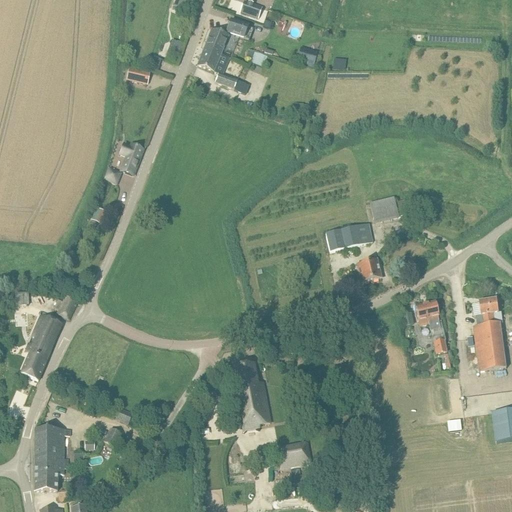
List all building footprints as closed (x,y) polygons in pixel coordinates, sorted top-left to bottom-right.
[(175,0),(173,7),(181,10),(183,4),(184,0),(175,0)] [(244,2),(239,15),(258,21),(262,9),(244,2)] [(226,32),(235,36),(243,39),(248,28),(231,21),(226,32)] [(207,43),(204,49),(221,56),(221,55),(228,37),(211,31),(207,43)] [(230,59),(227,58),(221,55),(221,56),(204,49),(197,67),(218,76),(214,85),(239,94),(245,97),(248,92),(247,91),(249,86),(243,84),(237,82),(223,76),(230,59)] [(304,63),(303,68),(313,70),(315,62),(318,53),(308,50),(304,63)] [(254,53),(253,55),(250,64),(263,68),(266,57),(258,54),(254,53)] [(161,62),(156,60),(152,70),(157,73),(161,62)] [(333,62),(332,70),(340,71),(342,63),(333,62)] [(128,69),(126,82),(147,87),(150,74),(128,69)] [(310,107),(303,106),(295,105),(293,115),(301,115),(301,114),(308,116),(310,107)] [(126,160),(121,172),(124,173),(133,177),(143,152),(134,148),(131,147),(130,147),(130,148),(126,147),(124,147),(121,156),(122,158),(126,160)] [(100,181),(114,187),(119,174),(105,169),(100,181)] [(395,203),(394,200),(368,207),(373,226),(406,218),(402,201),(395,203)] [(91,215),(96,222),(104,217),(99,209),(91,215)] [(325,236),(327,245),(329,254),(372,244),(370,235),(368,225),(351,230),(350,225),(344,227),(345,231),(325,236)] [(368,264),(357,266),(361,285),(380,280),(376,262),(375,262),(374,258),(367,259),(368,264)] [(78,302),(69,298),(67,297),(63,304),(57,301),(53,312),(58,314),(56,317),(68,322),(78,302)] [(499,313),(498,310),(497,301),(479,303),(481,317),(476,317),(477,327),(473,328),(474,338),(479,373),(506,370),(500,324),(502,324),(501,313),(499,313)] [(415,308),(418,322),(420,328),(429,326),(430,332),(435,331),(435,334),(431,338),(435,357),(447,355),(441,322),(439,323),(438,318),(437,313),(435,303),(415,308)] [(21,376),(29,379),(38,383),(61,327),(52,323),(41,319),(29,346),(28,345),(26,349),(27,350),(23,360),(28,362),(21,376)] [(269,425),(264,394),(262,385),(257,386),(254,366),(231,370),(243,433),(253,431),(258,430),(257,427),(269,425)] [(71,404),(69,409),(77,412),(79,407),(71,404)] [(100,408),(94,405),(89,416),(95,419),(100,408)] [(511,410),(489,414),(493,444),(511,441),(511,410)] [(119,411),(117,416),(115,420),(128,426),(132,416),(119,411)] [(103,444),(114,449),(121,436),(110,430),(103,444)] [(68,462),(63,462),(63,438),(70,438),(70,432),(34,432),(34,493),(57,494),(57,476),(63,476),(63,471),(65,471),(65,468),(68,468),(68,462)] [(93,452),(94,444),(85,443),(85,451),(93,452)] [(284,459),(279,460),(281,470),(310,465),(308,455),(307,445),(282,450),(284,459)] [(179,449),(171,459),(177,464),(185,454),(179,449)] [(83,456),(74,456),(74,466),(83,466),(83,456)]
